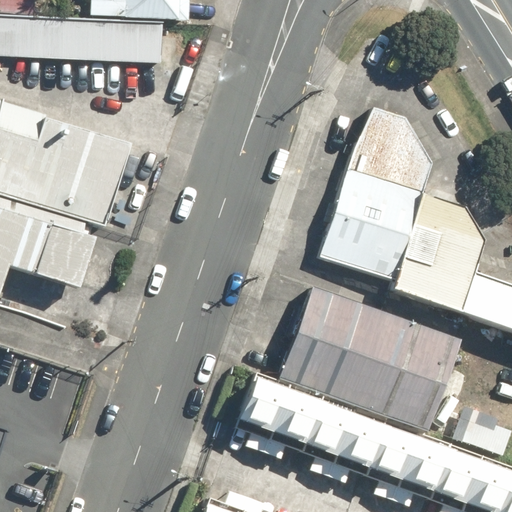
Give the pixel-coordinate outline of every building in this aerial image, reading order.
[(85,0),(85,18),(171,22),(172,0),(85,0)] [(0,57),(158,63),(159,24),(0,17),(0,57)] [(0,195),(99,227),(125,144),(0,105),(0,195)] [(387,281),(384,290),(452,314),(476,246),(454,208),(417,195),(428,163),(403,117),(367,105),(315,256),(387,281)] [(0,270),(2,264),(72,288),(88,239),(0,209),(0,270)] [(274,377),(420,431),(453,341),(308,287),(274,377)] [(232,418),(265,430),(281,389),(248,377),(232,418)] [(265,430),(297,443),(313,401),(281,389),(265,430)] [(297,443),(329,455),(345,413),(313,401),(297,443)] [(329,455),(361,467),(377,425),(345,413),(329,455)] [(361,467),(394,479),(410,438),(377,425),(361,467)] [(394,479),(426,491),(442,450),(410,438),(394,479)] [(426,491),(458,504),(474,462),(442,450),(426,491)] [(458,504),(480,511),(492,511),(506,474),(474,462),(458,504)] [(492,511),(511,511),(511,476),(506,474),(492,511)]
